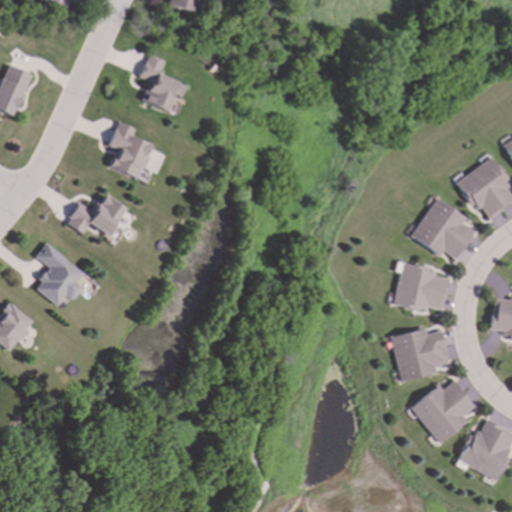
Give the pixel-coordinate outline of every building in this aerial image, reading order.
[(69,0),(43,0),(66,10),(69,0)] [(189,0),(164,0),(163,6),(187,12),(189,0)] [(182,87),(155,75),(161,62),(145,55),(135,78),(145,83),(137,102),(162,113),(170,94),(178,97),(182,87)] [(0,73),(0,113),(11,118),(27,74),(3,65),(0,73)] [(107,169),(131,178),(135,168),(142,170),(150,147),(127,139),(131,129),(114,123),(105,147),(113,150),(107,169)] [(511,137),(499,145),(511,168),(511,137)] [(451,183),(467,206),(472,203),(484,221),(511,202),(499,182),(503,180),(488,158),(451,183)] [(75,204),(62,225),(78,234),(84,224),(104,236),(121,209),(100,196),(90,213),(75,204)] [(453,261),(469,232),(458,225),(463,218),(430,199),(407,239),(437,256),(439,253),(453,261)] [(79,274),(42,244),(32,257),(46,269),(30,288),(53,307),(62,296),(68,302),(78,289),(71,284),(79,274)] [(445,278),(424,274),(425,268),(397,263),(390,307),(415,311),(416,307),(439,312),(445,278)] [(511,301),(491,298),(486,331),(507,334),(506,340),(511,341),(511,301)] [(29,322),(5,304),(0,310),(0,349),(4,353),(29,322)] [(445,364),(437,332),(423,335),(421,329),(387,337),(396,382),(432,374),(430,367),(445,364)] [(435,445),(464,422),(460,416),(471,408),(450,381),(439,391),(435,386),(407,409),(435,445)] [(454,461),(493,481),(506,457),(502,455),(511,435),(482,420),(472,439),(467,436),(454,461)]
